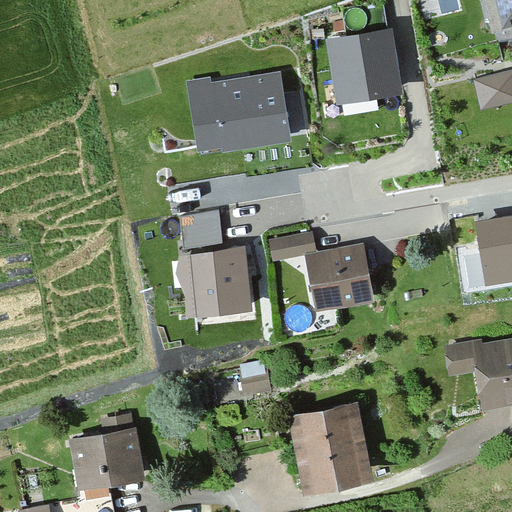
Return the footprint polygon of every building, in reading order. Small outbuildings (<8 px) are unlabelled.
[(511,17),(511,0),(500,0),(505,19),(511,17)] [(399,84),(390,25),(330,34),(339,94),(399,84)] [(288,131),(278,70),(190,84),(200,145),(288,131)] [(511,96),(511,70),(478,79),(484,104),(511,96)] [(221,206),(180,207),(181,243),(223,241),(221,206)] [(511,216),(490,223),(503,266),(511,263),(511,216)] [(369,242),(308,256),(321,312),(382,299),(369,242)] [(244,244),(193,250),(199,307),(250,301),(244,244)] [(446,342),(452,376),(484,370),(490,406),(511,402),(511,336),(478,342),(475,337),(446,342)] [(270,381),(264,354),(239,360),(245,387),(270,381)] [(363,395),(294,412),(314,494),(383,477),(363,395)] [(75,436),(85,487),(152,474),(142,423),(75,436)]
